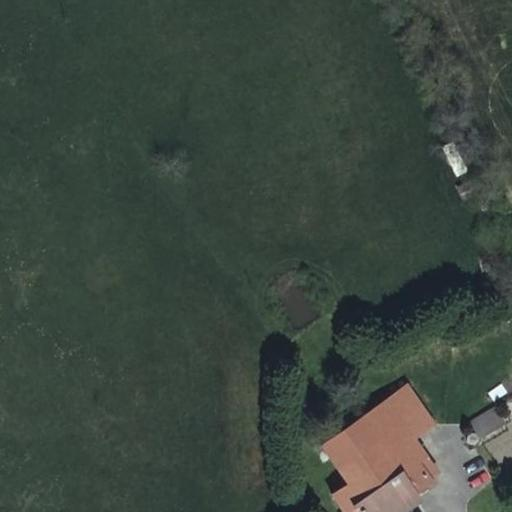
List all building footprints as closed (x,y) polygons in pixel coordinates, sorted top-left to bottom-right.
[(372,400),(396,437),(409,428),(384,391),(372,400)] [(357,409),(383,446),(396,437),(372,400),(357,409)] [(493,402),(469,419),(479,434),(503,418),(493,402)] [(357,409),(336,424),(376,483),(398,468),(383,446),(357,409)] [(336,424),(317,438),(342,477),(331,485),(345,506),(354,500),(361,511),(391,511),(394,510),(376,483),(336,424)] [(398,468),(424,450),(409,428),(396,437),(383,446),(398,468)] [(394,510),(419,492),(415,487),(433,474),(430,469),(434,465),(424,450),(398,468),(376,483),(394,510)]
